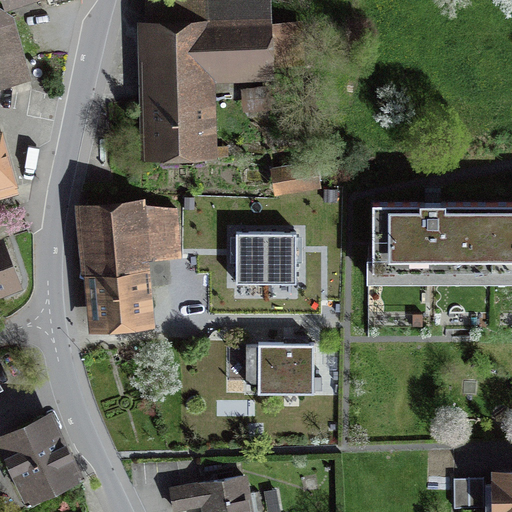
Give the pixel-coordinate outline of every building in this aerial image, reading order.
[(151,24),(155,149),(203,148),(201,69),(268,67),(268,65),(323,62),(322,32),(298,31),(297,29),(267,34),(265,1),(151,4),(152,24),(151,24)] [(0,86),(20,81),(8,25),(0,26),(0,86)] [(267,91),(247,92),(249,106),(269,104),(267,91)] [(270,150),(277,191),(316,185),(312,164),(316,163),(313,145),(270,150)] [(0,189),(10,187),(0,152),(0,189)] [(511,201),(492,202),(492,269),(511,269),(511,201)] [(492,269),(492,202),(373,202),(373,269),(409,269),(409,263),(456,263),(456,269),(492,269)] [(133,204),(89,208),(99,319),(143,315),(137,252),(165,250),(165,253),(176,253),(174,229),(178,229),(177,209),(133,208),(133,204)] [(296,236),(236,235),(236,285),(295,285),(296,236)] [(0,288),(17,282),(0,239),(0,288)] [(314,392),(314,342),(258,342),(258,392),(314,392)] [(46,417),(0,438),(0,440),(8,456),(6,457),(25,497),(32,494),(33,495),(74,476),(46,417)] [(511,511),(511,471),(497,472),(497,511),(511,511)] [(250,511),(243,475),(171,488),(175,508),(210,502),(211,511),(250,511)] [(484,477),(454,478),(454,508),(484,507),(484,477)]
